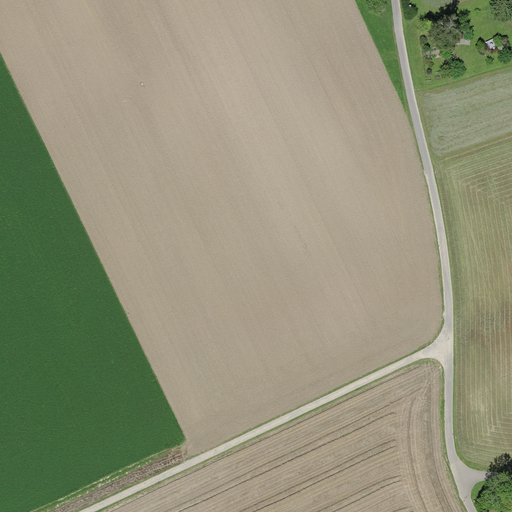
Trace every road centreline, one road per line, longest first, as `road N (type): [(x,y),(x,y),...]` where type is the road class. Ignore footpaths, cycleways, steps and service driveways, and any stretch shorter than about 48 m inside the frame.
road 1 (residential): [(461,476),(448,439),(451,345),(441,220),(391,0)]
road 2 (track): [(451,345),(94,511)]
